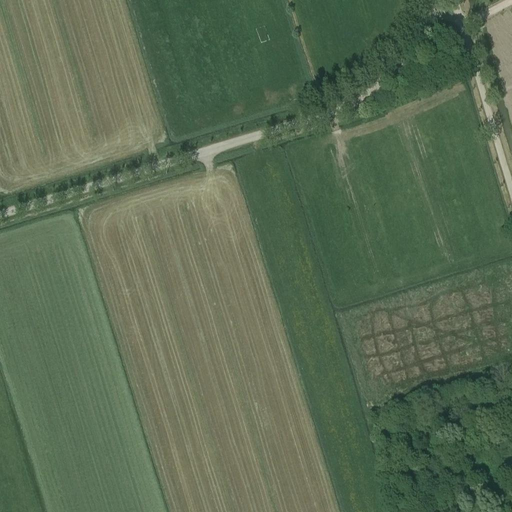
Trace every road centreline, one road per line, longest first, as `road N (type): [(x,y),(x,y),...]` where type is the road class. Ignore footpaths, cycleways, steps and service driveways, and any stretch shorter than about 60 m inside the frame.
road 1 (unclassified): [(0,215),(322,119),(357,99),(429,18)]
road 2 (unclassified): [(511,196),(457,12)]
